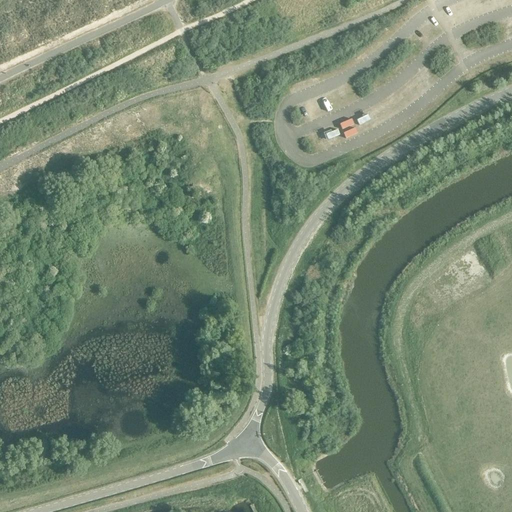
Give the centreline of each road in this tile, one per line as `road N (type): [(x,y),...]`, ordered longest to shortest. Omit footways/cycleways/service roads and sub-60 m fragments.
road 1 (unclassified): [(243,439),(266,387),(265,338),(276,292),(305,232),(385,157),(511,91)]
road 2 (tertiary): [(43,511),(207,463),(243,439)]
